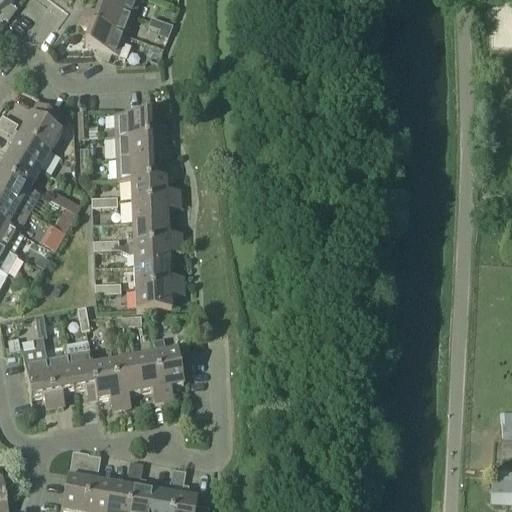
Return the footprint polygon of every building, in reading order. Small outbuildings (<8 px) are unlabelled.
[(14,8),(8,0),(0,0),(0,16),(8,12),(10,10),(14,8)] [(103,0),(100,8),(133,21),(141,0),(103,0)] [(95,21),(83,16),(80,24),(95,30),(126,41),(133,21),(100,8),(95,21)] [(8,12),(0,16),(7,28),(17,14),(10,10),(8,12)] [(151,23),(149,27),(148,31),(158,35),(161,27),(151,23)] [(77,31),(90,36),(84,50),(95,54),(108,59),(117,62),(126,41),(95,30),(80,24),(77,31)] [(172,32),(161,27),(158,35),(160,35),(158,40),(167,44),(172,32)] [(108,59),(95,54),(93,58),(106,63),(108,59)] [(61,137),(53,132),(59,121),(37,109),(19,139),(50,157),(61,137)] [(150,134),(149,119),(114,121),(115,134),(110,134),(110,136),(104,136),(104,144),(115,144),(164,142),(163,134),(150,134)] [(2,122),(0,124),(0,135),(3,137),(9,126),(2,122)] [(87,145),(87,134),(86,122),(78,122),(79,134),(79,145),(87,145)] [(19,140),(14,137),(17,131),(9,126),(3,137),(10,141),(9,144),(10,147),(14,149),(9,158),(39,176),(50,157),(19,139),(19,140)] [(164,142),(115,144),(116,165),(151,164),(151,150),(164,150),(164,142)] [(80,167),(88,167),(88,155),(79,155),(80,167)] [(0,178),(29,194),(38,200),(49,181),(39,176),(9,158),(4,166),(0,164),(0,178)] [(117,188),(130,188),(130,186),(165,185),(165,177),(152,178),(151,164),(116,165),(117,187),(117,188)] [(88,167),(80,167),(80,178),(89,178),(88,167)] [(0,203),(27,219),(38,200),(29,194),(0,178),(0,203)] [(179,198),(166,199),(165,185),(130,186),(130,188),(131,208),(180,206),(179,198)] [(0,228),(7,232),(8,231),(17,236),(27,219),(0,203),(0,228)] [(75,221),(80,213),(78,212),(65,204),(61,213),(74,220),(75,221)] [(116,208),(116,204),(103,205),(104,214),(116,213),(116,208)] [(95,205),(91,205),(91,214),(95,214),(103,214),(104,214),(103,205),(95,205)] [(132,229),(167,228),(167,214),(180,214),(180,206),(131,208),(132,229)] [(20,238),(17,236),(8,231),(7,232),(0,228),(0,252),(8,258),(20,238)] [(167,228),(132,229),(133,251),(182,249),(181,241),(168,242),(167,228)] [(118,256),(128,261),(133,260),(134,273),(169,271),(168,258),(182,257),(182,249),(133,251),(118,252),(118,247),(105,248),(106,257),(118,256)] [(95,248),(93,248),(93,257),(95,257),(105,257),(106,257),(105,248),(95,248)] [(0,277),(5,281),(16,262),(8,258),(0,252),(0,277)] [(34,268),(43,274),(48,265),(43,262),(37,263),(34,268)] [(169,271),(134,273),(135,294),(183,292),(183,285),(170,285),(169,271)] [(120,295),(120,290),(107,291),(107,300),(120,300),(120,295)] [(94,291),(95,301),(107,300),(107,291),(106,291),(95,291),(94,291)] [(171,316),(170,301),(184,300),(183,292),(135,294),(136,317),(171,316)] [(85,314),(77,315),(79,327),(87,325),(85,314)] [(42,321),(34,323),(36,334),(44,333),(42,321)] [(163,331),(176,331),(176,321),(163,322),(163,331)] [(115,324),(115,333),(128,333),(127,323),(115,324)] [(127,323),(128,333),(141,332),(140,323),(127,323)] [(81,338),(85,337),(89,336),(87,325),(79,327),(81,338)] [(47,415),(55,414),(46,365),(43,345),(46,344),(44,333),(36,334),(38,345),(36,346),(35,355),(22,358),(30,404),(44,402),(47,415)] [(7,347),(9,358),(19,357),(17,346),(7,347)] [(163,408),(171,406),(169,393),(183,390),(177,356),(163,358),(160,346),(153,348),(155,360),(163,408)] [(65,352),(67,362),(73,397),(87,394),(89,407),(97,406),(91,371),(92,371),(88,348),(65,352)] [(155,360),(133,364),(139,398),(153,396),(156,409),(163,408),(155,360)] [(60,399),(73,397),(67,362),(46,365),(55,414),(62,412),(60,399)] [(126,401),(139,398),(133,364),(112,367),(121,416),(129,414),(126,401)] [(113,417),(121,416),(112,367),(92,371),(91,371),(97,406),(111,404),(113,417)] [(95,463),(93,463),(87,462),(86,470),(98,473),(100,464),(95,463)] [(142,471),(133,469),(132,479),(141,480),(142,471)] [(90,480),(95,481),(97,482),(98,473),(86,470),(84,479),(90,480)] [(171,486),(183,488),(185,478),(172,476),(171,486)] [(140,484),(141,480),(132,479),(130,487),(132,488),(139,489),(140,484)] [(511,480),(493,480),(491,508),(511,508),(511,480)] [(61,511),(84,511),(89,486),(67,482),(61,511)] [(131,493),(128,511),(150,511),(153,497),(143,495),(145,485),(140,484),(139,489),(132,488),(131,493)] [(106,511),(110,490),(89,486),(84,511),(106,511)] [(169,494),(163,493),(162,499),(153,497),(150,511),(172,511),(174,501),(175,495),(182,496),(183,488),(171,486),(169,494)] [(128,511),(131,493),(110,490),(106,511),(128,511)] [(195,511),(197,504),(174,501),(172,511),(195,511)]
